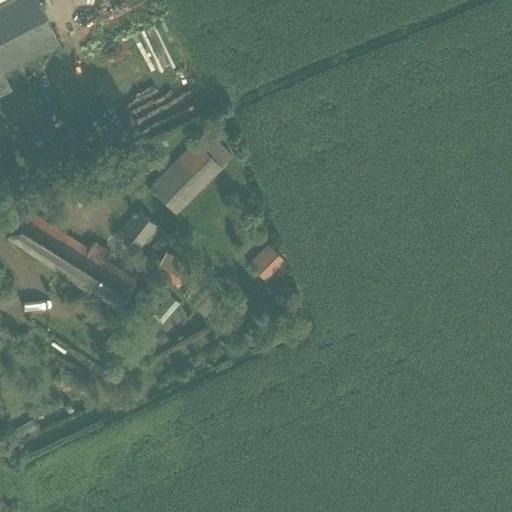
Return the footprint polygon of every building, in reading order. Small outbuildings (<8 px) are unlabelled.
[(37,0),(17,0),(0,9),(0,92),(10,87),(1,71),(59,40),(37,0)] [(135,0),(52,0),(58,12),(54,14),(59,24),(63,34),(67,32),(84,74),(154,44),(135,0)] [(149,186),(177,212),(232,155),(207,131),(197,141),(194,139),(149,186)] [(53,186),(62,208),(77,203),(78,205),(115,190),(105,165),(53,186)] [(89,290),(118,310),(138,280),(107,260),(113,252),(95,240),(90,249),(27,208),(7,237),(88,292),(89,290)] [(120,235),(138,250),(157,226),(139,211),(120,235)] [(249,262),(248,263),(264,280),(266,278),(283,261),(284,260),(268,244),(249,262)] [(154,271),(178,287),(191,267),(167,251),(154,271)] [(169,295),(153,313),(163,321),(179,303),(169,295)] [(72,394),(60,400),(67,415),(79,409),(72,394)]
